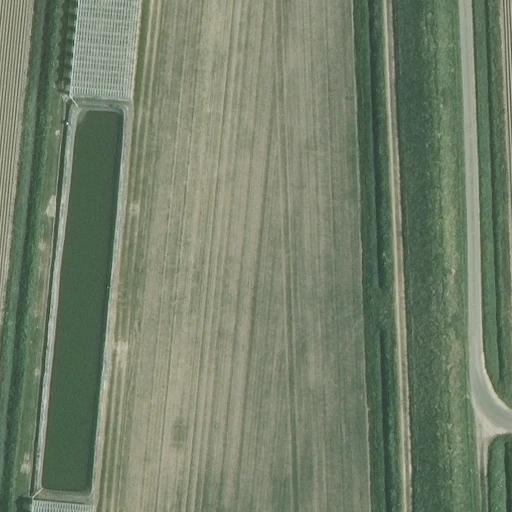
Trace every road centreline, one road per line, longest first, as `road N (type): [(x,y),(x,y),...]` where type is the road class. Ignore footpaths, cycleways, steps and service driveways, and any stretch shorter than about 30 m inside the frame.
road 1 (track): [(17,511),(65,0)]
road 2 (track): [(382,0),(402,511)]
road 3 (unclassified): [(511,424),(487,420),(479,397),(463,0)]
